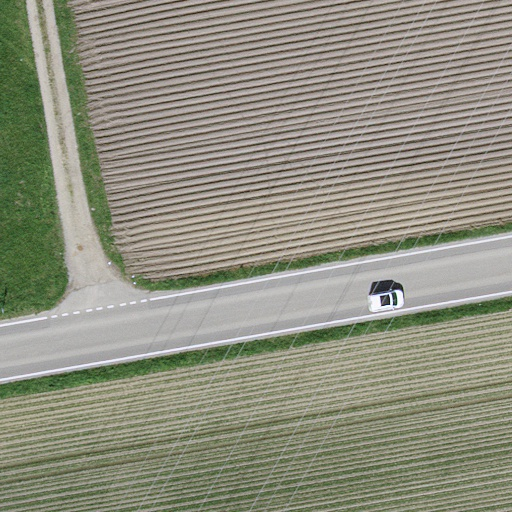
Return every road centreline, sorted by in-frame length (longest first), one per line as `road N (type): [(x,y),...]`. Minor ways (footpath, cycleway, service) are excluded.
road 1 (tertiary): [(0,361),(511,275)]
road 2 (track): [(102,344),(45,0)]
